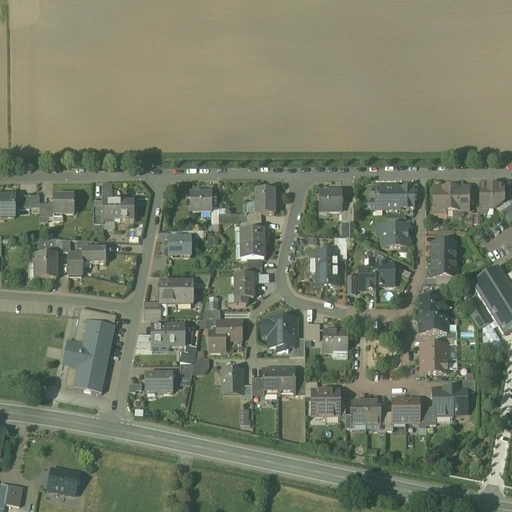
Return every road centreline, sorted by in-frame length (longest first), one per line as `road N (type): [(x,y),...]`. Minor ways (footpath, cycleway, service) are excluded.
road 1 (secondary): [(511,510),(113,428)]
road 2 (residential): [(405,315),(407,389),(358,391),(359,317)]
road 3 (residential): [(0,177),(159,176)]
road 4 (residential): [(159,176),(302,176)]
road 5 (residential): [(405,315),(420,272),(418,175)]
road 6 (residential): [(137,310),(0,296)]
road 7 (residential): [(137,310),(159,176)]
road 8 (residential): [(113,428),(137,310)]
